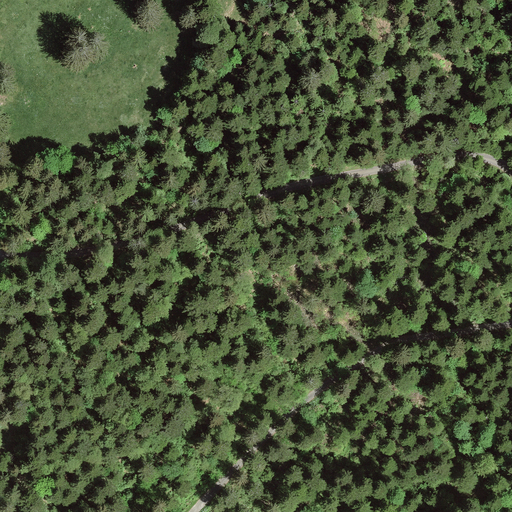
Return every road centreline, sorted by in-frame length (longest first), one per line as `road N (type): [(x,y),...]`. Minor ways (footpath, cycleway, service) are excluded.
road 1 (unclassified): [(511,180),(456,164),(342,180),(142,245),(73,258),(0,256)]
road 2 (unclassified): [(511,325),(398,341),(269,432),(193,511)]
